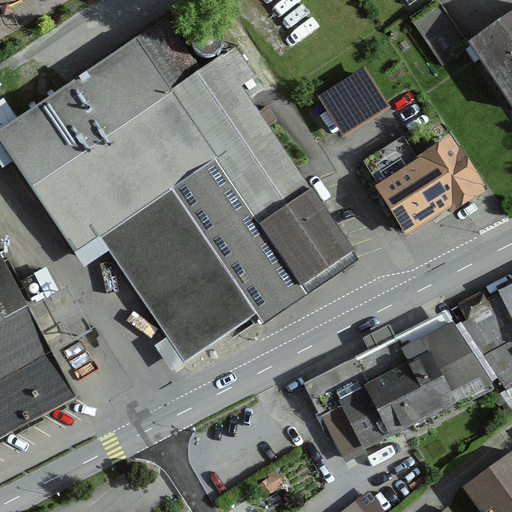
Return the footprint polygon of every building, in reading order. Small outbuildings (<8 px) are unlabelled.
[(442,66),(470,47),(437,0),(410,19),(442,66)] [(510,90),(511,92),(511,16),(476,41),(487,56),(481,60),(505,93),(510,90)] [(138,39),(173,91),(202,72),(166,20),(138,39)] [(0,141),(76,255),(100,239),(172,190),(218,159),(173,91),(138,39),(17,120),(3,100),(0,101),(0,141)] [(236,50),(202,72),(173,91),(218,159),(258,219),(307,185),(241,88),(255,78),(236,50)] [(343,129),(382,105),(363,75),(324,99),(343,129)] [(365,162),(382,190),(380,191),(405,230),(476,188),(451,147),(420,166),(403,138),(365,162)] [(218,159),(172,190),(257,314),(302,284),(258,219),(218,159)] [(353,253),(307,185),(258,219),(302,284),(304,286),(353,253)] [(184,364),(257,314),(172,190),(100,239),(184,364)] [(0,257),(0,438),(75,398),(0,257)] [(511,285),(498,292),(511,319),(511,285)] [(305,386),(342,457),(456,401),(458,406),(489,389),(487,385),(491,383),(453,326),(418,344),(426,360),(392,377),(396,385),(388,389),(382,378),(391,372),(379,348),(305,386)] [(511,511),(511,453),(471,483),(482,497),(474,503),(481,511),(511,511)] [(364,511),(355,501),(341,511),(364,511)]
